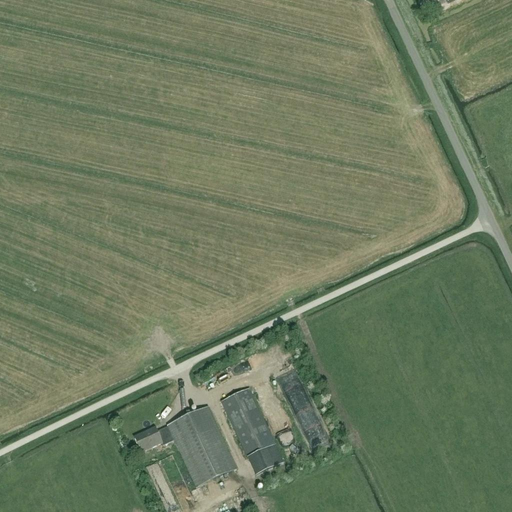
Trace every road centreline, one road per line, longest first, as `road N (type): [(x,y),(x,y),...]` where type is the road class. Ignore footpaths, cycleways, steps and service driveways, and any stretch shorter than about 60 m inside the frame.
road 1 (unclassified): [(0,455),(490,219)]
road 2 (unclassified): [(490,219),(389,0)]
